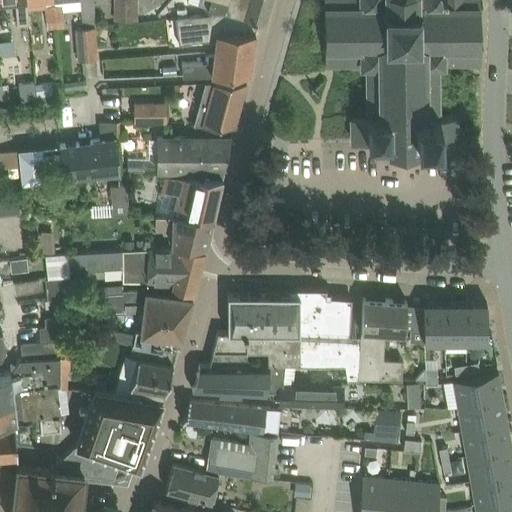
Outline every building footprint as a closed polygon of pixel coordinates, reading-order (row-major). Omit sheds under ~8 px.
[(16,0),(18,23),(28,22),(27,8),(28,8),(27,0),(16,0)] [(94,18),(93,0),(82,0),(83,18),(94,18)] [(114,0),(113,19),(136,20),(137,0),(114,0)] [(229,9),(257,16),(264,18),(269,0),(210,0),(209,6),(223,10),(229,9)] [(324,0),(324,2),(321,2),(321,4),(324,4),(324,17),(323,17),(323,19),(324,19),(324,29),(323,29),(323,32),(325,31),(325,44),(322,44),(322,46),(325,46),(325,63),(343,62),(343,64),(345,64),(345,62),(361,62),(361,63),(367,63),(367,79),(364,79),(364,81),(367,81),(368,97),(365,97),(364,99),(368,99),(368,115),(351,115),(352,138),(386,137),(386,147),(420,146),(420,138),(457,138),(456,114),(439,114),(438,98),(442,98),(441,96),(438,96),(438,80),(441,80),(441,78),(438,78),(438,62),(460,61),(460,62),(462,62),(462,61),(480,60),(480,44),(483,44),(483,41),(480,41),(480,29),(481,29),(481,27),(480,27),(479,17),(481,16),(481,14),(479,14),(479,2),(483,2),(482,0),(324,0)] [(53,3),(56,26),(64,25),(63,9),(62,2),(53,3)] [(45,6),(47,26),(56,26),(53,3),(45,3),(45,6)] [(177,16),(185,15),(183,5),(176,7),(177,16)] [(252,47),(257,16),(229,9),(223,10),(185,15),(177,16),(175,16),(179,41),(214,37),(213,48),(214,48),(252,47)] [(98,57),(95,25),(75,26),(77,50),(77,59),(98,57)] [(106,42),(111,31),(103,27),(98,38),(106,42)] [(208,52),(208,59),(181,60),(183,74),(212,73),(212,71),(247,69),(249,69),(252,47),(214,48),(213,48),(213,52),(208,52)] [(162,64),(162,72),(176,71),(175,63),(162,64)] [(35,82),(37,97),(59,94),(57,78),(35,82)] [(214,80),(205,112),(199,110),(196,120),(201,123),(234,123),(246,79),(214,80)] [(0,82),(0,101),(11,100),(7,82),(0,82)] [(37,97),(35,82),(19,84),(21,99),(37,97)] [(134,100),(134,103),(134,118),(134,121),(166,121),(166,100),(134,100)] [(100,137),(116,135),(116,134),(120,134),(119,118),(99,120),(100,137)] [(19,147),(19,148),(21,167),(22,180),(45,178),(44,161),(61,159),(63,177),(93,174),(93,175),(120,172),(116,135),(100,137),(90,138),(90,139),(19,147)] [(223,168),(231,136),(211,136),(156,136),(156,168),(156,172),(189,171),(190,168),(223,168)] [(17,149),(0,150),(0,155),(1,166),(19,164),(17,149)] [(143,168),(143,156),(127,156),(127,168),(143,168)] [(214,211),(223,168),(190,168),(189,171),(188,174),(164,174),(161,191),(176,190),(172,209),(172,213),(214,211)] [(119,183),(127,183),(127,172),(118,173),(119,182),(119,183)] [(119,183),(119,182),(110,183),(111,200),(113,213),(129,212),(127,183),(119,183)] [(90,214),(113,213),(111,200),(90,201),(90,214)] [(179,247),(204,247),(214,211),(172,213),(171,242),(178,241),(179,246),(179,247)] [(54,239),(54,229),(41,229),(42,240),(54,239)] [(179,247),(179,246),(154,245),(143,246),(136,246),(68,250),(69,268),(104,266),(122,265),(122,278),(148,279),(148,284),(193,289),(204,247),(179,247)] [(45,253),(47,264),(68,262),(67,250),(45,253)] [(70,274),(48,276),(48,277),(46,277),(49,297),(53,296),(71,294),(70,274)] [(349,331),(350,315),(351,295),(330,294),(330,296),(327,295),(326,295),(326,291),(326,286),(310,286),(298,286),(297,287),(296,287),(295,288),(294,289),(294,290),(293,290),(293,291),(293,292),(288,292),(286,292),(276,287),(258,286),(258,292),(227,292),(227,329),(218,329),(209,361),(234,361),(246,362),(246,357),(247,349),(253,349),(266,349),(268,349),(267,362),(270,362),(285,362),(285,361),(304,361),(344,361),(345,367),(347,375),(357,375),(359,352),(360,339),(360,332),(349,331)] [(100,311),(143,310),(141,329),(136,329),(133,341),(177,347),(180,334),(181,334),(192,294),(172,291),(144,288),(123,288),(123,291),(111,291),(99,292),(100,311)] [(53,323),(66,322),(72,322),(71,294),(53,296),(53,314),(53,323)] [(363,296),(362,316),(361,332),(360,332),(360,339),(359,352),(357,375),(401,376),(402,359),(382,357),(384,331),(405,332),(406,314),(407,299),(363,296)] [(465,301),(466,339),(487,339),(487,300),(465,301)] [(424,339),(445,339),(445,301),(424,301),(424,327),(424,339)] [(445,339),(466,339),(465,301),(445,301),(445,339)] [(68,352),(66,322),(53,323),(40,324),(41,340),(21,341),(22,355),(68,352)] [(410,327),(410,339),(424,339),(424,327),(410,327)] [(126,391),(162,398),(164,388),(165,388),(177,347),(133,341),(129,354),(137,356),(126,391)] [(60,411),(60,405),(58,388),(58,386),(60,360),(60,354),(20,357),(11,368),(0,369),(0,417),(18,415),(40,413),(59,412),(59,411),(60,411)] [(66,360),(60,360),(58,386),(66,386),(66,360)] [(478,360),(466,362),(467,370),(479,368),(478,360)] [(200,362),(192,387),(212,389),(244,391),(248,372),(231,372),(234,361),(209,361),(200,362)] [(270,362),(267,362),(266,364),(246,364),(246,362),(234,361),(231,372),(248,372),(244,391),(266,392),(266,389),(279,390),(279,380),(283,380),(285,362),(270,362)] [(467,370),(466,362),(454,364),(456,372),(467,370)] [(424,374),(436,374),(436,366),(424,366),(424,374)] [(458,404),(503,396),(499,370),(453,378),(458,404)] [(436,374),(424,374),(424,382),(436,382),(436,374)] [(278,404),(322,405),(342,406),(344,381),(283,380),(279,380),(279,390),(278,404)] [(420,393),(419,381),(407,382),(407,394),(420,393)] [(79,511),(80,501),(84,472),(124,476),(129,461),(139,464),(162,398),(126,391),(94,386),(78,433),(75,443),(49,466),(18,463),(12,511),(79,511)] [(503,396),(458,404),(462,429),(508,421),(503,396)] [(210,399),(190,397),(182,419),(202,421),(277,431),(279,408),(210,399)] [(396,431),(398,408),(376,406),(374,425),(385,426),(385,430),(396,431)] [(36,441),(35,429),(60,427),(59,412),(40,413),(18,415),(20,439),(36,441)] [(20,439),(18,415),(0,417),(0,452),(17,452),(16,439),(20,439)] [(405,431),(413,432),(414,420),(406,419),(405,431)] [(511,445),(508,421),(462,429),(467,454),(511,445)] [(212,435),(209,453),(207,466),(272,476),(277,433),(251,431),(250,441),(212,435)] [(403,448),(411,449),(412,437),(404,436),(403,448)] [(420,438),(412,437),(411,449),(419,450),(420,438)] [(365,444),(364,452),(376,453),(377,445),(365,444)] [(439,447),(442,458),(449,457),(447,445),(439,447)] [(511,471),(511,445),(467,454),(471,479),(511,471)] [(449,457),(442,458),(444,470),(452,469),(449,457)] [(211,499),(216,480),(218,472),(173,460),(166,487),(211,499)] [(511,497),(511,471),(471,479),(475,504),(511,497)] [(384,511),(389,475),(362,473),(358,511),(384,511)] [(384,511),(410,511),(414,478),(389,475),(384,511)] [(436,511),(437,506),(438,494),(440,481),(414,478),(410,511),(436,511)] [(294,481),(293,493),(309,494),(309,482),(294,481)] [(308,511),(310,494),(296,493),(293,511),(308,511)] [(438,494),(437,506),(445,507),(446,495),(438,494)] [(511,511),(511,497),(475,504),(476,511),(511,511)] [(207,511),(153,499),(148,511),(207,511)]
